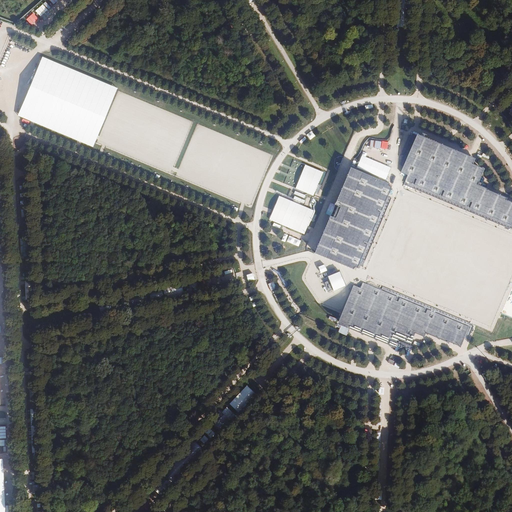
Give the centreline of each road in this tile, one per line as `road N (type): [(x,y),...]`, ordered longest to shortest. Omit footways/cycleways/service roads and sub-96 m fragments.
road 1 (track): [(511,166),(481,131),(443,109),(400,100),(355,106),(291,146),(264,192),(257,229),(260,270),(276,309),(333,361),(403,375),(474,351),(511,367)]
road 2 (track): [(50,45),(14,129),(36,511)]
road 3 (track): [(257,229),(0,124)]
road 4 (track): [(50,45),(291,146)]
road 5 (track): [(131,511),(296,334)]
road 6 (track): [(28,318),(260,270)]
road 7 (track): [(251,0),(324,120)]
road 8 (track): [(380,374),(377,511)]
